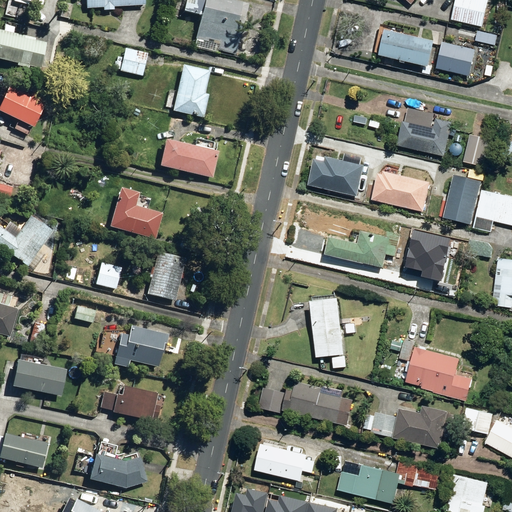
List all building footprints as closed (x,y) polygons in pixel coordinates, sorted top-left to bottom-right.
[(102,8),(102,11),(113,10),(113,7),(137,6),(144,5),(143,0),(84,0),(85,9),(102,8)] [(214,50),(233,54),(244,4),(226,0),(180,0),(178,12),(196,15),(191,39),(215,45),(214,50)] [(453,0),(448,20),(480,27),(486,0),(453,0)] [(446,10),(429,7),(428,15),(445,18),(446,10)] [(27,66),(39,69),(45,43),(33,41),(34,38),(0,30),(0,60),(16,64),(16,66),(26,68),(27,66)] [(402,63),(425,68),(431,42),(381,31),(375,56),(397,61),(396,63),(401,64),(402,63)] [(473,41),(493,46),(496,35),(476,31),(473,41)] [(433,69),(467,77),(474,50),(439,42),(433,69)] [(116,71),(139,76),(144,53),(121,48),(118,62),(113,61),(111,68),(117,69),(116,71)] [(168,111),(199,118),(205,94),(200,93),(206,71),(178,65),(168,111)] [(483,76),(490,77),(491,66),(483,65),(482,68),(484,69),(483,76)] [(0,91),(0,115),(27,129),(41,100),(27,93),(25,97),(3,86),(0,91)] [(69,122),(69,124),(69,125),(70,127),(70,129),(71,130),(73,131),(74,132),(76,133),(77,133),(79,133),(81,133),(82,132),(84,131),(85,130),(86,129),(87,128),(88,126),(88,124),(88,123),(88,121),(87,120),(86,118),(85,117),(84,116),(83,115),(81,114),(80,114),(78,114),(76,114),(75,114),(73,115),(72,116),(71,117),(70,119),(69,120),(69,122)] [(394,147),(442,157),(450,123),(433,119),(431,128),(399,122),(394,147)] [(367,126),(377,129),(379,123),(368,120),(367,126)] [(462,163),(479,166),(485,139),(468,135),(462,163)] [(153,167),(208,179),(214,151),(159,140),(153,167)] [(417,180),(442,185),(443,182),(460,185),(464,168),(446,164),(445,167),(421,162),(417,180)] [(344,197),(388,206),(390,197),(396,198),(399,182),(392,181),(395,169),(379,166),(377,175),(350,169),(344,197)] [(465,183),(479,186),(482,173),(468,170),(465,183)] [(0,197),(7,200),(10,187),(0,185),(0,197)] [(105,228),(152,239),(159,214),(129,207),(133,193),(114,189),(105,228)] [(458,225),(489,232),(492,221),(511,226),(511,198),(480,191),(477,203),(468,201),(465,213),(461,212),(458,225)] [(445,199),(450,208),(460,203),(455,194),(445,199)] [(422,218),(434,220),(436,211),(424,209),(422,218)] [(436,221),(449,224),(451,215),(438,212),(436,221)] [(0,250),(31,273),(43,256),(35,251),(48,231),(38,224),(41,220),(31,213),(28,218),(25,216),(15,231),(3,223),(0,227),(0,250)] [(359,275),(390,281),(392,269),(381,267),(384,256),(393,258),(397,235),(384,232),(383,237),(357,232),(355,244),(324,238),(321,256),(361,264),(359,275)] [(464,253),(488,259),(491,248),(487,244),(468,239),(464,253)] [(397,255),(402,257),(406,255),(408,251),(406,246),(402,245),(397,246),(396,251),(397,255)] [(439,267),(458,270),(461,249),(442,246),(439,267)] [(143,295),(172,301),(181,259),(152,253),(143,295)] [(491,306),(511,308),(511,260),(496,259),(491,306)] [(91,285),(113,289),(117,268),(96,263),(91,285)] [(63,279),(71,281),(73,269),(65,267),(63,279)] [(0,334),(8,337),(16,309),(7,306),(9,297),(0,294),(0,334)] [(306,303),(313,358),(340,355),(333,299),(306,303)] [(69,320),(90,325),(94,311),(72,306),(69,320)] [(27,339),(41,342),(45,326),(31,322),(27,339)] [(108,365),(123,368),(124,361),(154,368),(159,345),(160,345),(162,335),(124,327),(122,336),(115,335),(108,365)] [(431,393),(464,402),(470,380),(451,375),(455,360),(410,348),(401,384),(432,392),(431,393)] [(330,358),(331,369),(344,368),(343,357),(330,358)] [(62,370),(10,360),(5,387),(56,397),(62,370)] [(279,411),(344,427),(351,401),(317,393),(318,389),(293,383),(290,391),(284,390),(279,411)] [(107,414),(147,422),(148,418),(153,419),(156,406),(150,405),(153,394),(118,388),(116,395),(100,392),(97,408),(108,410),(107,414)] [(390,439),(437,449),(445,413),(419,407),(417,414),(397,409),(390,439)] [(460,430),(486,435),(491,414),(464,408),(460,430)] [(375,415),(367,413),(363,429),(371,430),(375,415)] [(483,443),(511,458),(511,429),(495,420),(483,443)] [(0,459),(38,468),(43,444),(0,434),(0,459)] [(251,471),(298,482),(300,471),(310,473),(313,458),(257,445),(251,471)] [(82,481),(120,489),(143,482),(136,458),(121,463),(88,456),(82,481)] [(334,490),(391,504),(396,484),(411,488),(412,486),(435,491),(440,472),(397,462),(394,475),(361,467),(358,477),(338,472),(334,490)] [(444,511),(447,511),(481,511),(483,507),(480,506),(485,483),(451,475),(446,497),(448,497),(444,511)] [(240,503),(244,485),(235,482),(230,500),(240,503)] [(312,511),(315,500),(278,491),(277,494),(271,493),(268,506),(274,507),(272,511),(312,511)] [(501,510),(511,511),(511,492),(505,491),(501,510)] [(62,511),(95,511),(100,502),(82,494),(77,505),(68,500),(62,511)] [(414,507),(419,511),(426,504),(420,499),(414,507)]
